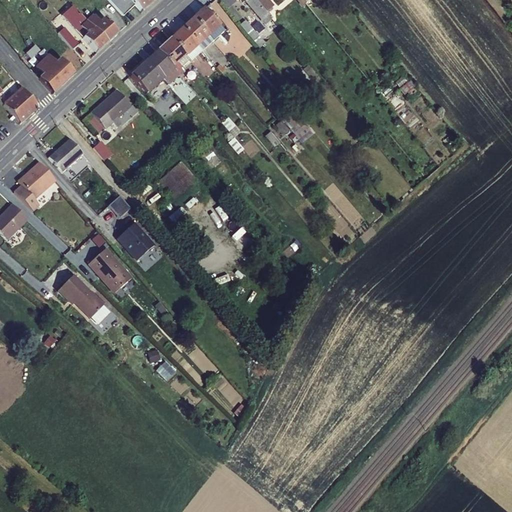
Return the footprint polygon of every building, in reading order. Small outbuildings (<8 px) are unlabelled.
[(103,0),(119,18),(130,8),(137,16),(148,6),(143,0),(103,0)] [(308,16),(294,0),(287,0),(304,20),(308,16)] [(206,36),(216,26),(201,9),(190,19),(206,36)] [(83,23),(78,16),(67,26),(93,56),(104,46),(83,23)] [(83,23),(104,46),(115,37),(101,21),(96,24),(90,17),(83,23)] [(263,19),(261,18),(256,21),(260,26),(267,20),(264,18),(263,19)] [(180,29),(195,45),(206,36),(190,19),(180,29)] [(245,22),(240,26),(251,41),(263,32),(257,24),(251,29),(245,22)] [(222,32),(216,26),(206,36),(211,42),(222,32)] [(194,56),(189,50),(195,45),(180,29),(168,39),(183,56),(188,62),(194,56)] [(75,47),(61,31),(55,36),(69,52),(75,47)] [(211,42),(206,36),(195,45),(200,51),(200,52),(211,42)] [(156,50),(171,67),(183,56),(168,39),(156,50)] [(200,51),(195,45),(189,50),(194,56),(200,51)] [(32,48),(27,52),(32,57),(36,53),(32,48)] [(166,84),(177,74),(171,67),(156,50),(144,61),(160,78),(166,84)] [(300,62),(291,51),(285,56),(294,66),(300,62)] [(32,57),(27,52),(23,56),(27,61),(32,57)] [(43,65),(63,88),(74,79),(60,63),(56,67),(49,60),(43,65)] [(133,71),(149,88),(160,78),(144,61),(133,71)] [(53,98),(63,88),(43,65),(36,71),(43,79),(39,83),(53,98)] [(128,75),(144,93),(149,88),(133,71),(128,75)] [(31,114),(33,109),(19,93),(0,109),(9,120),(16,128),(31,114)] [(112,125),(130,110),(116,93),(86,118),(100,135),(108,129),(111,133),(116,129),(112,125)] [(78,157),(65,142),(56,150),(59,154),(69,165),(78,157)] [(111,157),(100,144),(92,150),(104,163),(111,157)] [(59,154),(56,150),(47,157),(50,161),(59,154)] [(50,161),(60,173),(69,165),(59,154),(50,161)] [(50,161),(47,157),(44,159),(57,175),(60,173),(50,161)] [(178,163),(157,183),(174,201),(196,181),(178,163)] [(50,184),(35,165),(13,184),(28,202),(50,184)] [(120,199),(109,210),(120,222),(131,213),(120,199)] [(22,223),(7,208),(0,214),(0,240),(2,242),(22,223)] [(94,234),(98,231),(88,219),(84,222),(94,234)] [(134,228),(117,243),(136,266),(153,251),(134,228)] [(91,241),(98,250),(105,244),(98,236),(91,241)] [(108,296),(124,282),(99,252),(81,267),(90,278),(91,277),(108,296)] [(97,310),(67,279),(52,295),(62,305),(64,303),(84,323),(97,310)]
